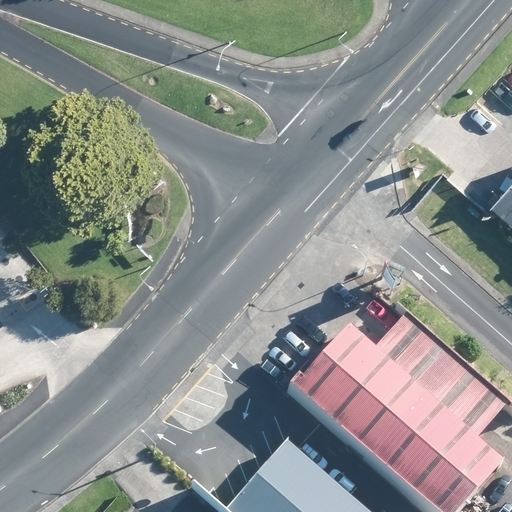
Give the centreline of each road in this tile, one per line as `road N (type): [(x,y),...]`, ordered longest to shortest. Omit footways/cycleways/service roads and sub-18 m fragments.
road 1 (tertiary): [(282,207),(106,401),(0,490)]
road 2 (secondary): [(16,0),(372,113)]
road 3 (secondary): [(282,207),(0,35)]
road 4 (secondary): [(470,0),(372,113)]
road 5 (secondary): [(372,113),(282,207)]
